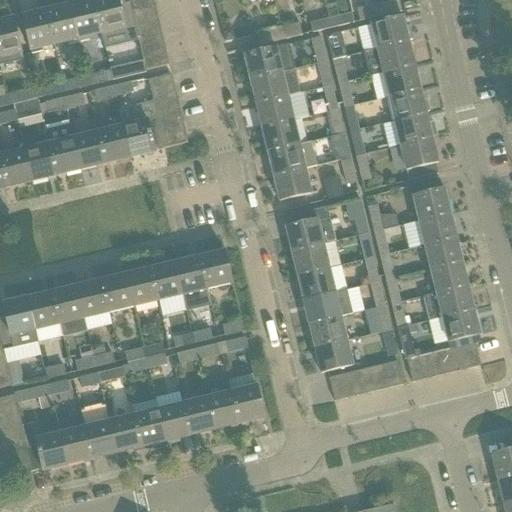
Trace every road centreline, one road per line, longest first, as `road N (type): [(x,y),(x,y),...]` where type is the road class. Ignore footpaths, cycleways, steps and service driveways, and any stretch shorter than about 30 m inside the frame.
road 1 (unclassified): [(303,439),(288,420),(188,0)]
road 2 (unclassified): [(511,298),(439,0)]
road 3 (residential): [(448,414),(303,439)]
road 4 (residential): [(303,439),(279,467),(183,493)]
